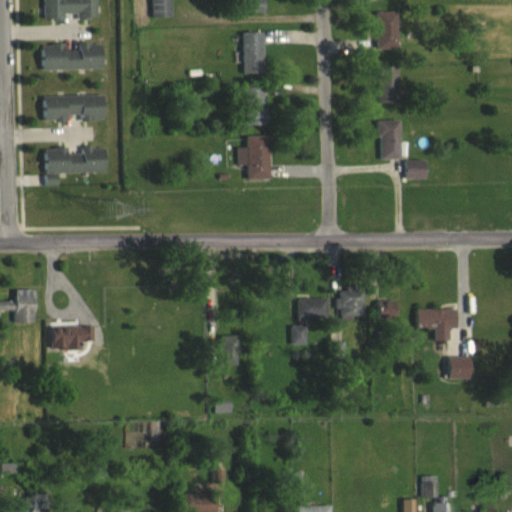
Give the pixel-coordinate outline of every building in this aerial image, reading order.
[(94,0),(74,0),(74,5),(61,5),(60,0),(40,0),(41,30),(61,29),(61,24),(75,23),(75,29),(95,29),(94,0)] [(149,0),(150,28),(170,27),(168,0),(149,0)] [(238,0),(239,22),(261,22),(260,0),(238,0)] [(373,58),(393,58),(393,22),(372,22),(373,58)] [(260,83),(259,42),(239,42),(240,84),(260,83)] [(39,55),(39,80),(100,78),(99,53),(76,53),(76,60),(62,61),(61,54),(39,55)] [(375,113),(396,113),(395,76),(374,77),(375,113)] [(242,135),(263,135),(262,93),(241,94),(242,135)] [(41,132),(64,131),(64,124),(78,124),(79,131),(101,130),(101,105),(40,106),(41,132)] [(375,130),(376,170),(397,169),(397,130),(375,130)] [(244,190),(267,189),(266,146),(242,146),(243,157),(233,157),(234,175),(243,175),(244,190)] [(42,158),(43,196),(54,195),(54,183),(103,182),(102,157),(79,157),(79,164),(65,164),(65,157),(42,158)] [(422,170),(401,170),(402,189),(422,189),(422,170)] [(32,300),(12,299),(12,311),(0,311),(0,319),(11,320),(11,333),(31,333),(32,300)] [(348,331),(348,326),(360,326),(360,301),(334,301),(335,331),(348,331)] [(293,328),(324,327),(323,308),(293,309),(293,328)] [(392,329),(391,310),(374,311),(375,329),(392,329)] [(445,350),(445,338),(452,338),(452,319),(412,319),(413,339),(431,338),(431,350),(445,350)] [(302,354),(303,336),(287,335),(287,354),(302,354)] [(91,336),(49,337),(49,359),(79,359),(79,351),(91,351),(91,336)] [(235,345),(217,346),(218,376),(236,375),(235,345)] [(466,389),(466,367),(444,367),(444,389),(450,389),(450,369),(462,369),(462,384),(454,384),(454,389),(466,389)] [(228,422),(228,411),(211,412),(211,423),(228,422)] [(45,511),(46,503),(26,503),(26,507),(17,508),(16,511),(45,511)] [(212,511),(213,503),(177,505),(176,511),(212,511)]
